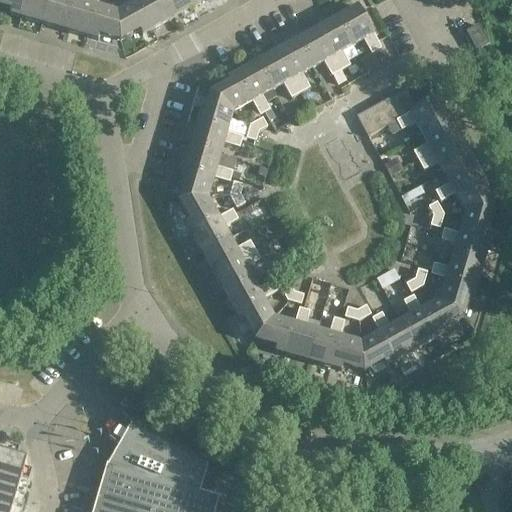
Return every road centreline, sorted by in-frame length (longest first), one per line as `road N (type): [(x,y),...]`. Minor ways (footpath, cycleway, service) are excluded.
road 1 (residential): [(137,308),(308,464)]
road 2 (residential): [(137,308),(102,96)]
road 3 (tertiary): [(308,464),(345,456),(485,455),(511,442)]
road 4 (residential): [(102,96),(270,0)]
road 5 (unclassified): [(30,424),(137,308)]
